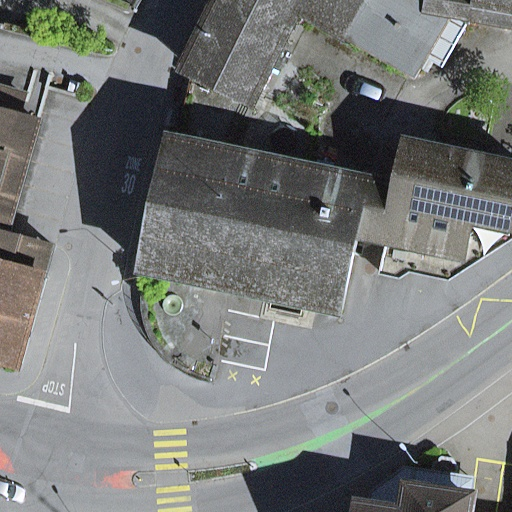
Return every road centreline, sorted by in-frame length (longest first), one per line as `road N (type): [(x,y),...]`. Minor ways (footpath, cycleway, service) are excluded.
road 1 (primary): [(511,316),(385,406),(284,457),(178,485),(54,480)]
road 2 (residential): [(54,480),(109,196),(137,89),(178,0)]
